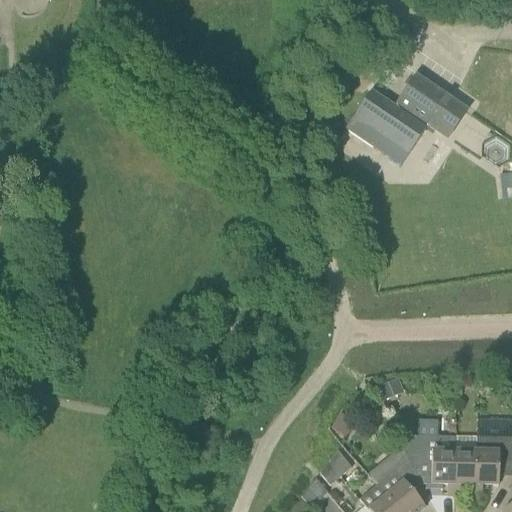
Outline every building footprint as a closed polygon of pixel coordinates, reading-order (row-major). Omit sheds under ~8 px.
[(448,139),(466,114),(415,79),(396,105),(397,106),(394,110),(370,94),(353,120),(408,157),(429,126),(448,139)] [(382,404),(396,398),(390,383),(376,389),(382,404)] [(344,439),(354,424),(341,415),(331,430),(344,439)] [(407,462),(421,487),(445,487),(445,498),(453,498),(454,454),(455,454),(455,439),(417,439),(401,449),(408,462),(407,462)] [(511,440),(477,440),(476,454),(475,454),(475,488),(475,498),(481,498),(482,488),(498,488),(498,478),(511,478),(511,440)] [(328,465),(340,480),(352,470),(337,453),(328,465)] [(453,498),(460,498),(460,487),(475,488),(475,454),(455,454),(454,454),(453,498)] [(411,494),(420,487),(421,487),(407,462),(377,488),(396,511),(422,511),(424,510),(411,494)] [(320,475),(331,488),(340,480),(328,465),(320,475)] [(309,510),(327,495),(315,481),(310,486),(300,500),(302,501),(309,510)] [(396,511),(377,488),(360,503),(367,511),(396,511)] [(310,511),(309,510),(302,501),(297,506),(289,511),(310,511)]
